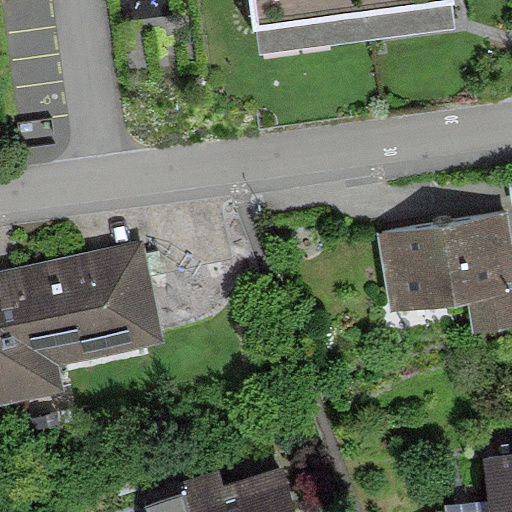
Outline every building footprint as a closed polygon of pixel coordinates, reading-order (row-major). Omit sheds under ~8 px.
[(452,0),(249,0),(257,54),(457,26),(452,0)] [(380,235),(393,315),(472,302),(477,336),(511,330),(511,247),(507,215),(380,235)] [(62,365),(166,343),(143,237),(0,267),(0,404),(67,390),(62,365)] [(494,511),(511,511),(511,452),(486,456),(492,500),(494,511)] [(143,492),(148,511),(299,511),(285,464),(224,482),(220,469),(143,492)] [(494,511),(492,500),(445,503),(446,511),(438,511),(437,511),(494,511)]
